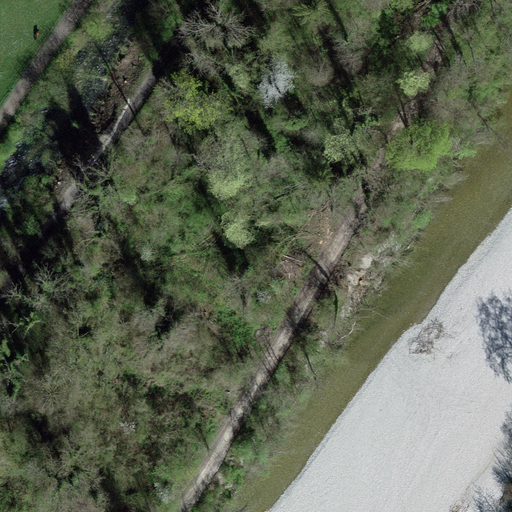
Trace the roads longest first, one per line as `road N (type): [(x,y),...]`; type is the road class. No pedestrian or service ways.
road 1 (track): [(470,0),(177,511)]
road 2 (track): [(194,0),(0,278)]
road 3 (unknown): [(0,123),(86,0)]
